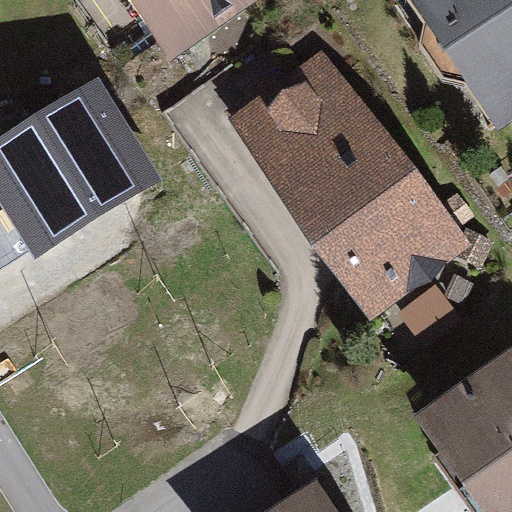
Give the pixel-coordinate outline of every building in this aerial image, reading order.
[(127,0),(166,54),(228,10),(224,7),(233,0),(127,0)] [(511,0),(415,0),(511,130),(511,0)] [(328,64),(234,136),(383,329),(477,258),(328,64)] [(511,511),(511,395),(421,458),(458,511),(511,511)] [(337,511),(326,493),(295,511),(337,511)]
